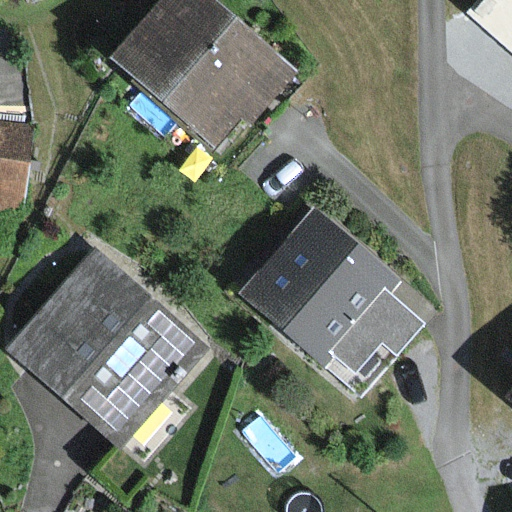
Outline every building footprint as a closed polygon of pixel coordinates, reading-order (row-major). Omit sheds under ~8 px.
[(200,0),(188,0),(121,71),(216,159),(288,83),(200,0)] [(0,42),(0,140),(33,143),(17,42),(0,42)] [(0,220),(26,223),(33,143),(0,140),(0,220)] [(321,232),(252,311),(324,373),(392,294),(321,232)] [(101,257),(9,347),(119,459),(211,369),(101,257)]
